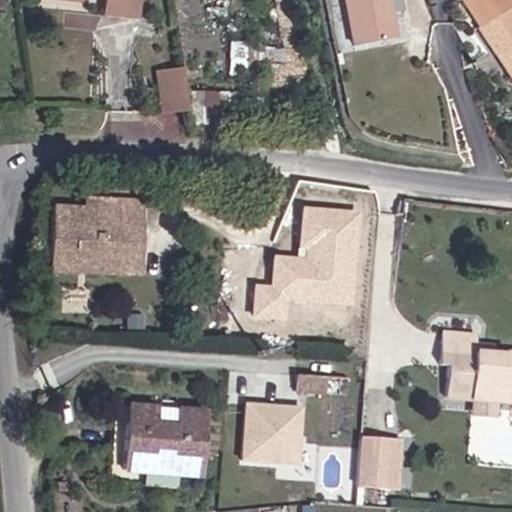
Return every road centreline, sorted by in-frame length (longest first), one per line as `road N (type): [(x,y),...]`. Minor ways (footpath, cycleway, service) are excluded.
road 1 (residential): [(0,170),(155,154),(511,187)]
road 2 (residential): [(27,511),(0,242)]
